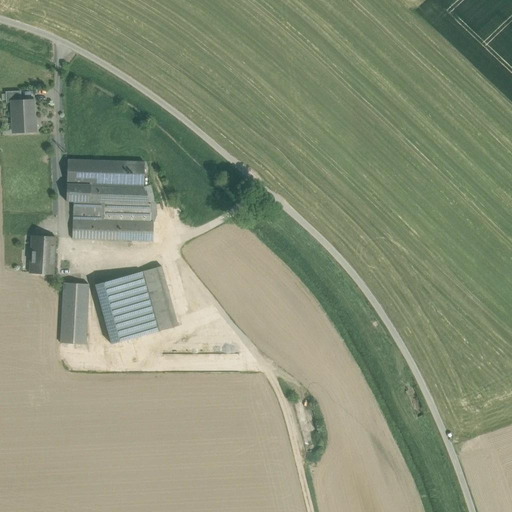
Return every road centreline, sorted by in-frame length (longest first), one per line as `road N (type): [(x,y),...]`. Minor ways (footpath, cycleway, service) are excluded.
road 1 (unclassified): [(0,21),(66,43),(138,85),(322,240),(412,365),(472,511)]
road 2 (track): [(270,195),(173,246),(183,297),(266,369),(286,403),(309,511)]
